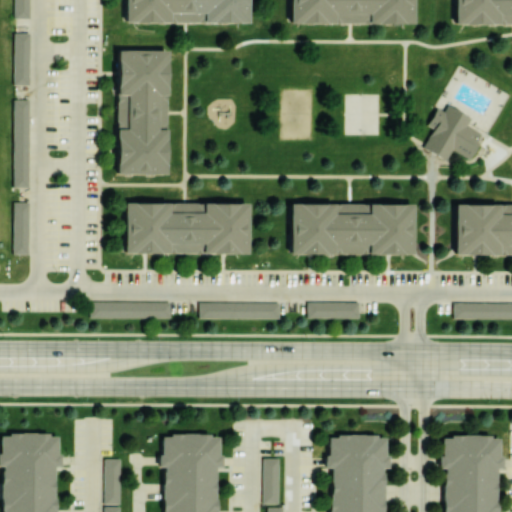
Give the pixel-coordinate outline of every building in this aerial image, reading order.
[(15,0),(30,0),(30,19),(15,19),(15,0)] [(120,0),(248,0),(248,24),(183,23),(120,22),(120,0)] [(286,0),(413,0),(413,24),(348,24),(286,24),(286,0)] [(511,0),(452,0),(452,21),(511,21),(511,0)] [(14,34),(14,86),(30,86),(30,34),(14,34)] [(111,46),(164,46),(164,110),(164,180),(111,180),(111,46)] [(14,101),(30,101),(30,188),(14,188),(14,101)] [(448,105),(444,112),(435,107),(426,124),(434,129),(423,147),(430,151),(446,161),(453,149),(469,158),(483,134),(466,125),(470,118),(448,105)] [(119,199),(183,199),(247,199),(248,254),(119,255),(119,199)] [(283,253),(284,201),(413,202),(412,254),(283,253)] [(511,201),(450,201),(450,257),(511,257),(511,201)] [(14,203),(29,204),(29,256),(13,256),(14,203)] [(90,303),(171,304),(170,320),(90,319),(90,303)] [(200,304),(200,319),(279,320),(279,305),(200,304)] [(307,304),(307,319),(359,319),(359,304),(307,304)] [(511,321),(454,321),(454,305),(511,305),(511,321)] [(54,469),(54,470),(54,501),(56,501),(56,511),(5,511),(5,510),(1,510),(1,474),(3,474),(3,469),(0,469),(0,439),(9,439),(9,435),(49,435),(49,439),(57,439),(57,457),(60,457),(60,461),(60,469),(54,469)] [(215,470),(215,471),(215,502),(217,502),(217,511),(166,511),(162,511),(162,475),(164,475),(164,470),(158,470),(158,458),(161,458),(161,440),(170,440),(170,437),(210,436),(210,440),(218,440),(218,458),(221,458),(221,462),(222,470),(215,470)] [(383,471),(383,503),(384,503),(384,511),(333,511),(330,511),(329,476),(331,476),(331,471),(331,470),(325,470),(325,462),(325,458),(329,458),(328,441),(337,441),(337,437),(377,437),(377,440),(386,440),(386,458),(389,458),(389,471),(383,471)] [(445,511),(445,471),(439,471),(439,459),(443,459),(443,441),(452,441),(452,438),(492,438),(492,441),(500,441),(500,460),(503,460),(503,463),(503,472),(496,472),(496,477),(498,477),(498,511),(445,511)] [(120,506),(104,506),(104,460),(120,460),(120,506)] [(279,505),(263,505),(263,460),(279,460),(279,505)]
